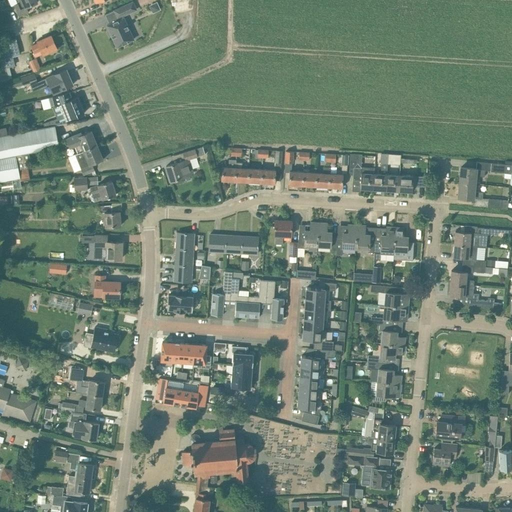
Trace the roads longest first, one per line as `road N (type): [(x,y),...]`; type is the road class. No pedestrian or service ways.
road 1 (residential): [(149,206),(212,215),(263,197),(437,209)]
road 2 (unclassified): [(149,206),(135,152),(63,0)]
road 3 (residential): [(408,482),(426,318)]
road 4 (residential): [(144,323),(291,333)]
road 5 (unclassified): [(126,458),(144,323)]
road 6 (residential): [(126,458),(0,425)]
